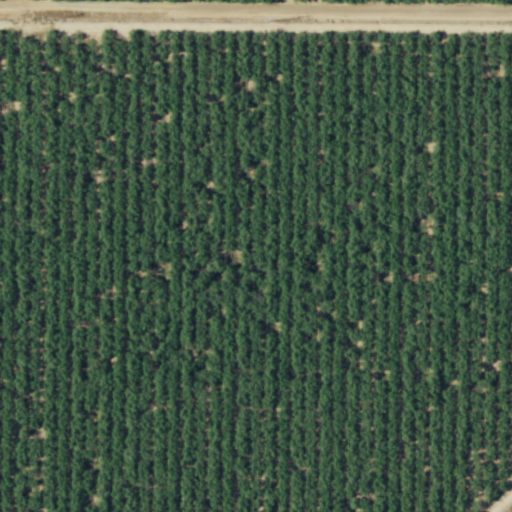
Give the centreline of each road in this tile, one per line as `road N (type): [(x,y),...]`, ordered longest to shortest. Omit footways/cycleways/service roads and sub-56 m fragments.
road 1 (track): [(511,9),(0,5)]
road 2 (track): [(0,24),(511,27)]
